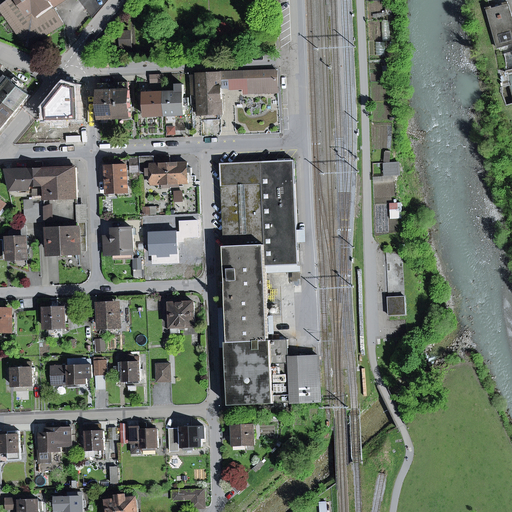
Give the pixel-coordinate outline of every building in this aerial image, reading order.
[(65,24),(54,7),(64,0),(8,0),(0,6),(0,8),(27,46),(30,46),(65,24)] [(487,10),(498,48),(511,44),(511,16),(509,4),(487,10)] [(121,47),(131,47),(130,32),(120,32),(121,47)] [(255,86),(255,93),(278,92),(277,70),(243,72),(243,76),(244,86),(255,86)] [(221,74),(222,87),(230,87),(229,79),(228,79),(228,76),(243,76),(243,72),(221,73),(221,74)] [(222,89),(222,87),(221,74),(191,75),(192,95),(200,95),(200,105),(200,114),(202,114),(221,114),(223,113),(222,89)] [(255,86),(244,86),(243,76),(228,76),(228,79),(229,79),(230,87),(222,87),(222,89),(229,89),(229,91),(243,90),(243,94),(255,93),(255,86)] [(5,87),(1,93),(0,93),(0,94),(18,110),(29,95),(21,88),(24,84),(16,78),(13,81),(8,77),(1,84),(5,87)] [(80,120),(79,87),(67,83),(52,101),(52,121),(80,120)] [(121,83),(122,90),(115,91),(116,118),(131,117),(130,83),(121,83)] [(100,84),(101,118),(116,118),(115,91),(109,91),(109,84),(100,84)] [(185,106),(185,98),(184,85),(177,85),(178,92),(165,92),(166,116),(185,115),(185,106)] [(0,113),(8,121),(18,110),(0,94),(0,93),(1,93),(0,92),(0,113)] [(145,93),(146,117),(166,116),(165,92),(145,93)] [(192,95),(192,105),(200,105),(200,95),(192,95)] [(0,130),(8,121),(0,113),(0,130)] [(152,175),(153,185),(171,184),(170,164),(170,156),(151,157),(152,170),(148,170),(148,175),(152,175)] [(148,170),(152,170),(151,157),(140,157),(141,170),(148,170)] [(321,402),(319,356),(289,358),(288,340),(270,341),(267,274),(266,266),(299,265),(295,161),(222,164),(227,276),(224,276),(224,281),(227,281),(230,342),(228,342),(230,406),(321,402)] [(403,161),(386,162),(387,176),(404,175),(403,161)] [(45,186),(46,186),(46,169),(43,169),(43,162),(29,162),(29,169),(12,170),(8,173),(12,190),(30,190),(29,186),(45,186)] [(170,164),(171,184),(189,183),(188,163),(170,164)] [(107,166),(108,193),(128,192),(127,166),(107,166)] [(78,199),(77,168),(46,169),(46,186),(45,186),(46,200),(78,199)] [(46,200),(47,222),(47,231),(79,230),(79,237),(87,237),(86,222),(79,222),(78,205),(78,199),(46,200)] [(47,222),(46,200),(25,200),(26,223),(47,222)] [(393,203),(393,218),(405,217),(404,203),(393,203)] [(86,222),(88,222),(88,205),(78,205),(79,222),(86,222)] [(10,232),(10,239),(27,239),(27,226),(18,226),(10,232)] [(163,252),(163,248),(172,248),(171,240),(175,240),(174,233),(171,233),(171,228),(151,229),(152,249),(153,249),(153,252),(163,252)] [(134,252),(133,229),(113,229),(114,237),(105,237),(106,253),(115,253),(133,252),(134,252)] [(72,255),(72,252),(80,252),(79,237),(79,230),(47,231),(47,241),(51,241),(52,253),(59,252),(59,256),(72,255)] [(186,233),(195,242),(199,238),(193,232),(186,233)] [(80,252),(87,251),(87,237),(79,237),(80,252)] [(27,257),(27,239),(10,239),(7,240),(7,249),(10,249),(11,258),(27,257)] [(406,315),(402,251),(386,251),(389,316),(406,315)] [(267,274),(300,272),(299,265),(266,266),(267,274)] [(142,277),(142,269),(134,270),(134,277),(142,277)] [(46,309),(46,328),(66,328),(65,308),(59,308),(58,301),(52,301),(53,308),(46,309)] [(167,310),(168,321),(172,321),(172,334),(180,333),(180,327),(196,326),(195,302),(171,304),(171,310),(167,310)] [(120,325),(119,306),(101,306),(101,311),(98,311),(98,316),(101,316),(102,325),(120,325)] [(0,329),(12,330),(12,311),(0,311),(0,329)] [(115,382),(141,381),(140,357),(135,357),(135,356),(120,356),(121,366),(114,367),(115,382)] [(87,378),(87,375),(93,374),(92,365),(85,365),(85,358),(69,359),(69,366),(53,367),(54,386),(62,385),(65,385),(65,388),(79,388),(79,385),(88,384),(87,378)] [(106,389),(105,374),(108,374),(108,361),(105,361),(104,358),(95,358),(96,389),(106,389)] [(157,365),(158,382),(172,382),(171,364),(157,365)] [(34,386),(33,368),(25,368),(24,367),(23,366),(19,367),(18,369),(9,369),(10,377),(13,377),(14,387),(34,386)] [(247,449),(246,446),(255,445),(254,425),(252,425),(252,422),(243,423),(244,426),(234,426),(234,430),(231,430),(231,437),(234,437),(235,449),(247,449)] [(159,448),(158,429),(147,430),(147,423),(141,424),(141,427),(132,427),(133,454),(142,453),(141,449),(159,448)] [(110,428),(110,440),(119,440),(118,427),(110,428)] [(194,451),(194,447),(203,447),(202,437),(206,437),(206,432),(206,427),(182,428),(183,447),(184,447),(184,451),(194,451)] [(39,462),(52,462),(52,452),(62,451),(61,446),(72,446),(72,428),(48,429),(48,434),(41,434),(41,450),(38,450),(39,462)] [(171,430),(172,447),(180,447),(179,430),(171,430)] [(87,432),(87,451),(105,450),(105,431),(87,432)] [(9,460),(21,460),(20,432),(0,432),(0,453),(8,453),(9,460)] [(112,470),(112,485),(120,484),(119,463),(113,463),(113,470),(112,470)] [(244,479),(234,488),(238,493),(248,484),(244,479)] [(137,511),(137,499),(127,500),(126,491),(113,492),(113,501),(110,502),(108,502),(109,511),(137,511)] [(173,492),(174,500),(193,499),(194,508),(205,508),(204,491),(173,492)] [(69,493),(69,499),(58,499),(59,509),(64,509),(64,511),(83,511),(83,493),(69,493)] [(20,509),(20,511),(39,511),(39,508),(43,508),(43,502),(39,502),(39,500),(21,501),(21,499),(7,499),(7,510),(20,509)]
